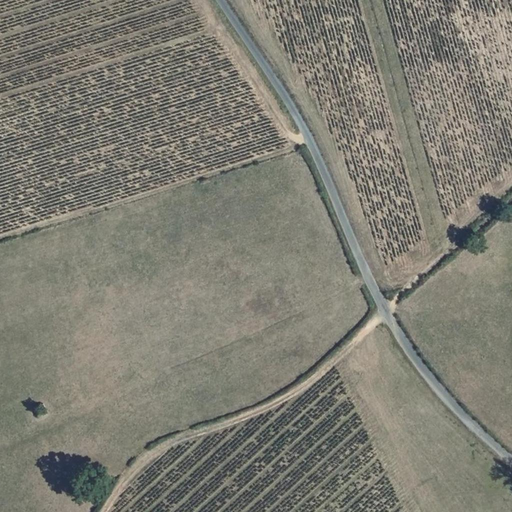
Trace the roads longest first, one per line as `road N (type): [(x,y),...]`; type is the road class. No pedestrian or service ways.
road 1 (unclassified): [(221,0),(299,117),(385,310),(422,371),(511,459)]
road 2 (track): [(104,511),(138,461),(172,438),(267,408),(305,385),(511,185)]
